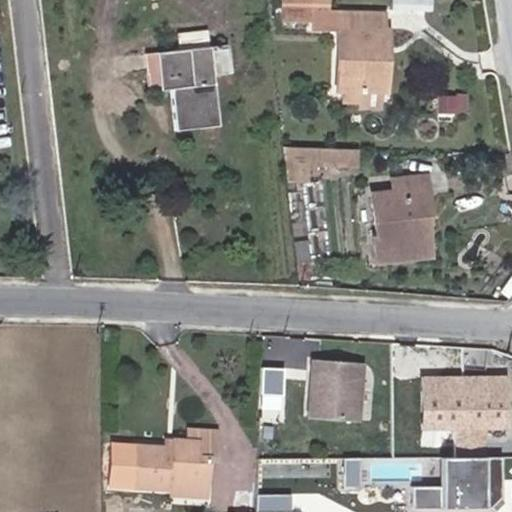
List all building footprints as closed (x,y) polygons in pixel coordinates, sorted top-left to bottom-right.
[(307,0),(278,0),(278,13),(299,13),(300,3),(308,3),(307,0)] [(371,11),(309,8),(308,26),(331,27),(328,86),(378,88),(379,69),(368,69),(370,29),(371,11)] [(381,30),(370,29),(368,69),(379,69),(381,30)] [(161,86),(166,129),(209,124),(204,74),(219,72),(215,43),(156,50),(161,86)] [(161,86),(156,50),(137,52),(141,88),(161,86)] [(355,164),(355,144),(274,142),(277,177),(308,178),(309,163),(355,164)] [(418,214),(413,174),(383,177),(384,189),(364,192),(369,233),(363,233),(366,259),(402,255),(397,217),(416,214),(418,214)] [(421,254),(416,214),(397,217),(402,255),(421,254)] [(358,418),(362,371),(350,357),(307,355),(302,415),(358,418)] [(350,357),(362,371),(363,358),(350,357)] [(478,447),(480,422),(473,421),(474,406),(454,405),(452,445),(478,447)] [(168,445),(155,444),(129,443),(127,488),(170,491),(170,494),(202,496),(204,460),(213,461),(214,427),(183,425),(183,434),(168,434),(168,445)] [(155,433),(155,444),(168,445),(168,434),(155,433)] [(420,483),(419,506),(504,507),(505,456),(445,455),(445,483),(420,483)]
